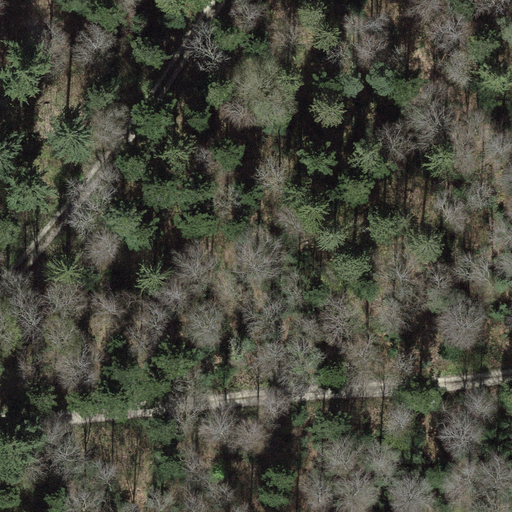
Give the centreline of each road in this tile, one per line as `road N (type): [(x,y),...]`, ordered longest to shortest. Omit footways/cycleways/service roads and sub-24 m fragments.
road 1 (track): [(0,419),(511,382)]
road 2 (track): [(210,0),(100,168),(0,289)]
